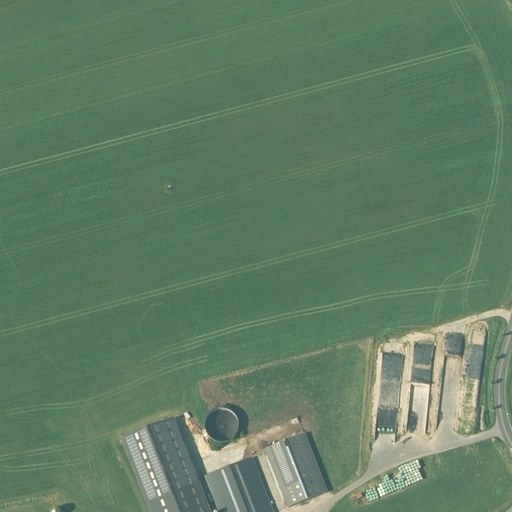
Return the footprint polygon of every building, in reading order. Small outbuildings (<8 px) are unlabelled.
[(382,357),(382,364),(388,364),(388,369),(401,369),(401,357),(382,357)] [(233,430),(233,427),(232,424),(231,422),(229,419),(227,417),(225,416),(223,415),(219,415),(216,415),(213,415),(210,417),(208,419),(206,421),(204,423),(203,426),(203,429),(203,432),(204,435),(205,438),(207,440),(209,442),(212,444),(216,445),(218,445),(221,445),(224,444),(226,443),(229,441),(230,439),(232,436),(233,433),(233,430)] [(207,511),(176,430),(172,420),(123,440),(124,441),(151,511),(207,511)] [(305,434),(265,450),(287,509),(328,493),(305,434)] [(205,477),(218,511),(273,511),(253,458),(205,477)]
